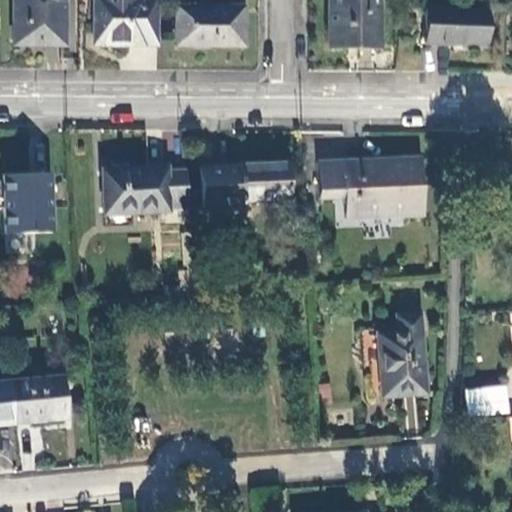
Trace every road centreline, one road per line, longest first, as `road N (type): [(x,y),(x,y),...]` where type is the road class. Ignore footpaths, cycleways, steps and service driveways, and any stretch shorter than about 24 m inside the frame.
road 1 (residential): [(0,502),(438,467)]
road 2 (residential): [(286,107),(0,104)]
road 3 (residential): [(511,107),(286,107)]
